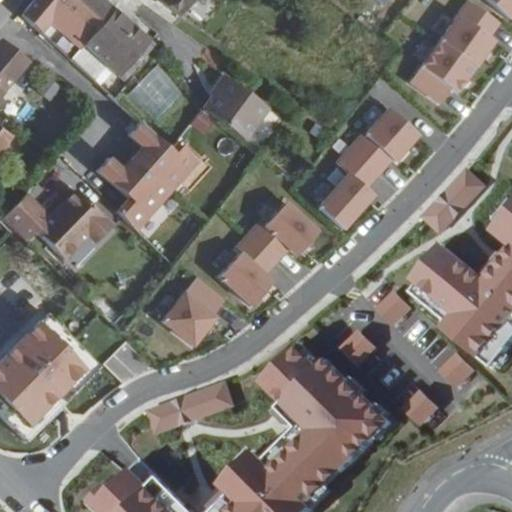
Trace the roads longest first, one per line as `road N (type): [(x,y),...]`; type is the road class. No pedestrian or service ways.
road 1 (residential): [(20,505),(112,421),(235,365),(285,325),(442,174),(511,86)]
road 2 (unknown): [(109,109),(0,26)]
